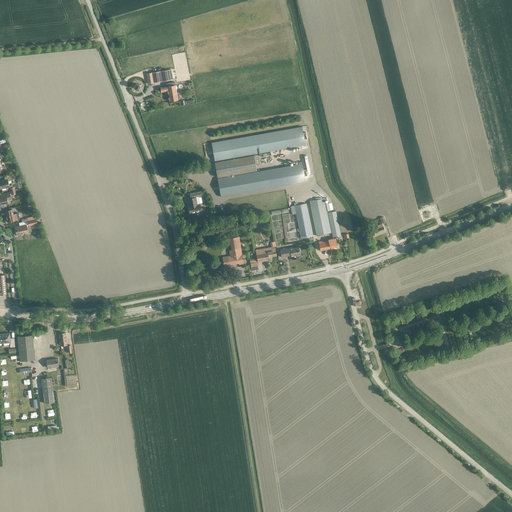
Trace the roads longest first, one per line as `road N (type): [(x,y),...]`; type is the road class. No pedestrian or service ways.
road 1 (unclassified): [(186,300),(169,211),(87,0)]
road 2 (unclassified): [(511,495),(377,380),(343,270)]
road 3 (secondary): [(343,270),(511,205)]
road 4 (secondary): [(16,314),(80,318),(186,300)]
road 5 (secondary): [(186,300),(343,270)]
